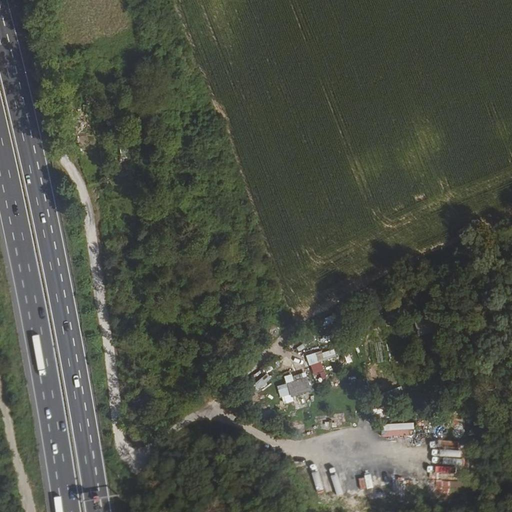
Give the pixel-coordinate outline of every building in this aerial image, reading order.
[(414,321),(417,335),(432,331),(428,317),(414,321)] [(368,342),(371,362),(389,360),(386,340),(368,342)] [(310,371),(293,376),(284,379),(287,393),(314,384),(310,371)] [(267,373),(252,381),(255,388),(270,379),(267,373)] [(137,448),(144,446),(142,435),(134,437),(137,448)] [(436,460),(434,466),(449,470),(451,464),(436,460)] [(429,468),(427,474),(447,480),(449,473),(429,468)]
